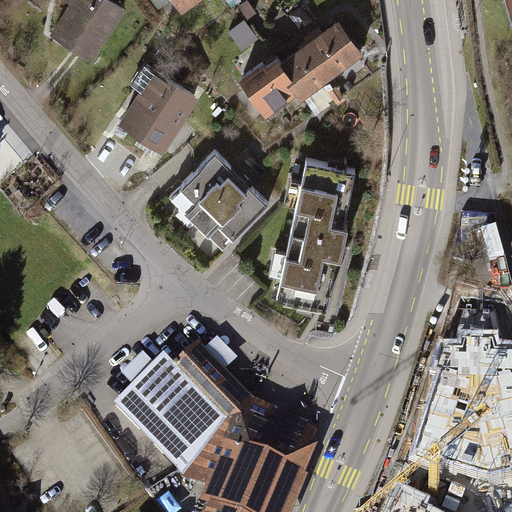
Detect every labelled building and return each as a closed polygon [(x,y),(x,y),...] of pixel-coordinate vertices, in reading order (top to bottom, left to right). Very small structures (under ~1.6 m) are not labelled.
[(90,56),(122,7),(111,0),(74,0),(54,32),(90,56)] [(330,70),(331,72),(362,49),(340,19),(322,32),(319,28),(306,37),(308,40),(330,70)] [(257,34),(249,23),(232,35),(240,46),(257,34)] [(330,70),(308,40),(300,45),(302,48),(281,63),(297,86),(302,92),(330,70)] [(297,86),(281,63),(276,57),(266,64),(263,61),(242,76),(266,109),(297,86)] [(125,119),(161,143),(193,94),(157,70),(125,119)] [(327,104),(322,96),(311,104),(317,111),(327,104)] [(231,165),(215,149),(169,195),(223,248),(269,202),(253,186),(248,190),(227,170),(231,165)] [(355,167),(307,157),(277,296),(326,307),(337,254),(341,254),(348,221),(344,220),(355,167)] [(511,472),(511,368),(508,351),(450,350),(417,455),(488,478),(511,472)] [(293,445),(302,426),(250,404),(196,351),(179,368),(177,365),(174,368),(163,359),(116,405),(179,469),(223,488),(277,509),(302,449),(293,445)] [(275,511),(277,509),(223,488),(215,508),(208,504),(204,511),(275,511)] [(417,511),(397,502),(392,511),(417,511)]
